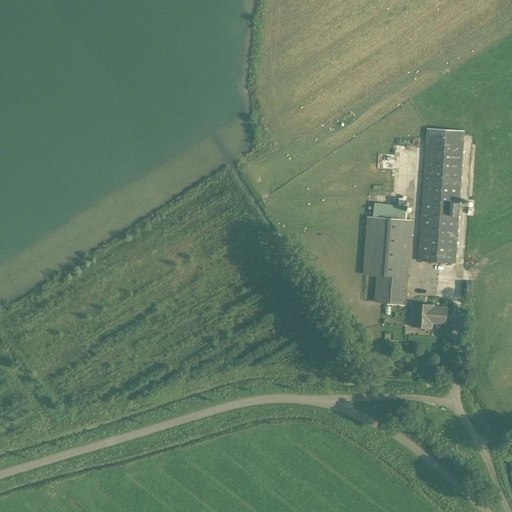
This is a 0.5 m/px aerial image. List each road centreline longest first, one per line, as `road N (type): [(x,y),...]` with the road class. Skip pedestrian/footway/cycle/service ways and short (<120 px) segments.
road 1 (unclassified): [(325,401),(270,400),(0,474)]
road 2 (unknown): [(459,410),(460,304),(450,287),(418,279),(419,159)]
road 3 (unclassified): [(507,511),(478,439),(451,404),(416,397),(325,401)]
road 4 (unclassified): [(488,511),(402,441),(325,401)]
